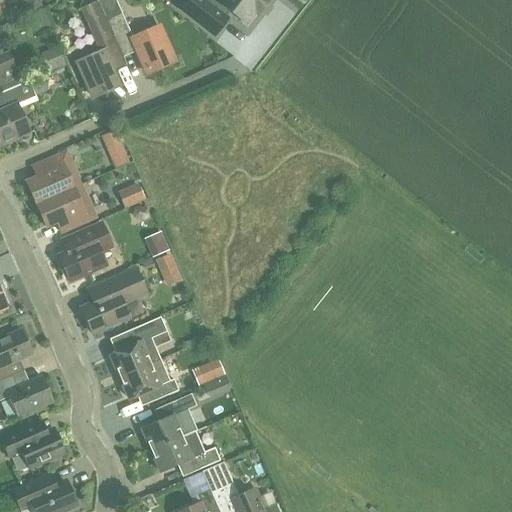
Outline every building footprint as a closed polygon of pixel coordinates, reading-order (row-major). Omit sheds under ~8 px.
[(115,0),(99,0),(98,1),(105,17),(123,57),(138,51),(133,39),(133,40),(122,14),(115,0)] [(223,17),(228,10),(244,23),(254,10),(258,13),(267,0),(219,0),(218,2),(218,3),(214,9),(201,0),(186,0),(180,8),(215,35),(227,19),(223,17)] [(29,13),(36,30),(49,25),(41,8),(29,13)] [(105,17),(91,23),(99,41),(103,53),(104,52),(108,64),(111,69),(125,63),(122,58),(123,57),(105,17)] [(158,29),(133,39),(138,51),(147,72),(173,61),(158,29)] [(68,49),(49,57),(55,71),(74,63),(68,49)] [(0,84),(18,77),(11,61),(5,63),(0,52),(0,84)] [(103,53),(78,64),(93,96),(118,85),(111,69),(108,64),(104,52),(103,53)] [(17,105),(36,97),(29,81),(0,93),(0,146),(29,134),(17,105)] [(120,144),(109,149),(117,168),(128,163),(120,144)] [(36,205),(81,186),(71,163),(64,166),(60,155),(33,167),(38,178),(27,183),(36,205)] [(91,207),(81,186),(36,205),(46,227),(57,222),(61,233),(88,221),(83,210),(91,207)] [(144,199),(138,186),(119,194),(125,207),(144,199)] [(102,224),(77,235),(60,242),(65,254),(58,257),(69,282),(106,266),(100,252),(112,247),(102,224)] [(152,235),(159,252),(175,245),(168,228),(152,235)] [(168,256),(157,260),(168,285),(179,280),(168,256)] [(108,282),(86,292),(92,304),(81,309),(92,334),(129,318),(122,304),(146,294),(136,270),(108,282)] [(119,377),(160,359),(151,339),(167,332),(160,318),(131,330),(137,344),(110,356),(119,377)] [(0,381),(7,378),(2,367),(32,354),(21,330),(0,339),(0,381)] [(160,359),(119,377),(129,400),(146,392),(151,403),(159,399),(179,391),(174,380),(170,382),(160,359)] [(210,379),(232,370),(227,360),(206,369),(210,379)] [(12,389),(7,378),(0,381),(0,401),(9,397),(18,417),(53,402),(42,376),(12,389)] [(191,394),(171,403),(176,415),(197,407),(191,394)] [(151,451),(182,438),(195,432),(187,414),(174,420),(172,416),(142,429),(151,451)] [(25,428),(1,438),(10,458),(22,453),(30,469),(65,454),(54,429),(46,432),(41,421),(25,428)] [(182,438),(151,451),(160,473),(191,460),(182,438)] [(196,468),(220,458),(215,445),(191,455),(196,468)] [(210,490),(219,511),(231,511),(234,511),(265,511),(255,489),(238,496),(224,463),(202,472),(210,490)] [(49,474),(13,490),(21,509),(32,504),(35,511),(63,511),(76,506),(66,482),(55,487),(50,475),(49,474)] [(219,511),(210,490),(196,496),(200,505),(182,511),(219,511)]
